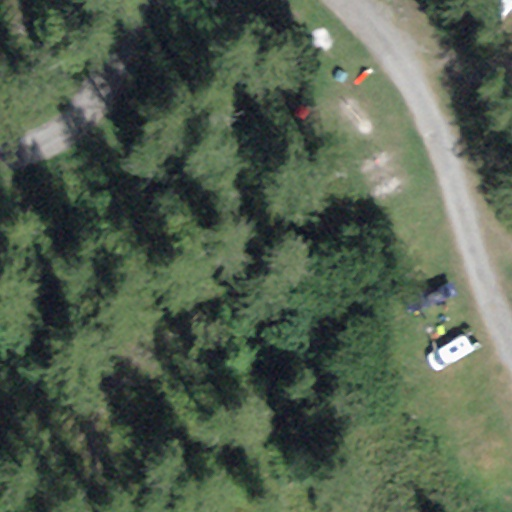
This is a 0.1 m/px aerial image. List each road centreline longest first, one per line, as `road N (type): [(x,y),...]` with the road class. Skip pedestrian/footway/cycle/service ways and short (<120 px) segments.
road 1 (track): [(341,0),(444,122),(511,348)]
road 2 (unclassified): [(143,0),(91,114),(60,151),(0,166)]
